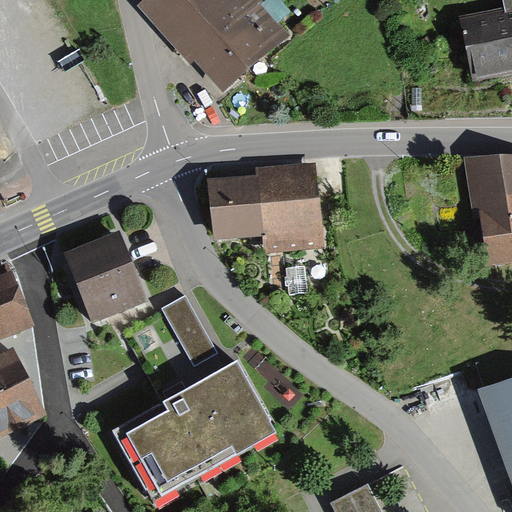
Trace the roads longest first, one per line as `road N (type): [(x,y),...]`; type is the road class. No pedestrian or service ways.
road 1 (residential): [(169,161),(218,289),(252,323),(375,409),(470,511)]
road 2 (unclassified): [(511,138),(253,138),(169,161)]
road 3 (residential): [(126,511),(58,406),(48,337),(16,231)]
road 4 (track): [(499,287),(432,268),(388,221),(375,172),(377,138)]
road 5 (unclassified): [(169,161),(16,231)]
road 6 (residential): [(169,161),(127,0)]
